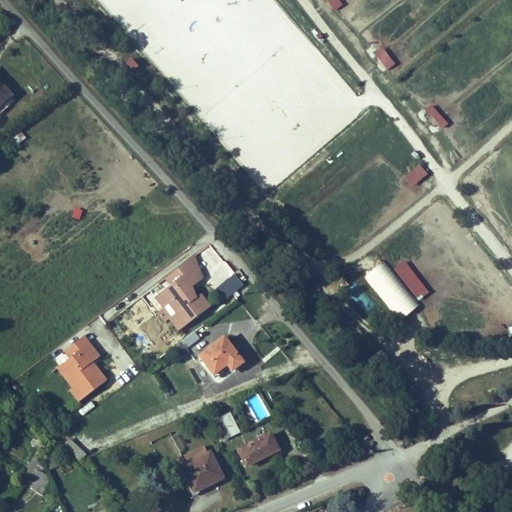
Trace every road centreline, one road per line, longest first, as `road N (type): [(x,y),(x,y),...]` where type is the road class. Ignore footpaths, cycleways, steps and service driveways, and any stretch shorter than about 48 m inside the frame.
road 1 (residential): [(5,0),(380,435),(389,475)]
road 2 (unclassified): [(511,396),(429,440),(389,475)]
road 3 (residential): [(257,511),(353,470),(389,475)]
